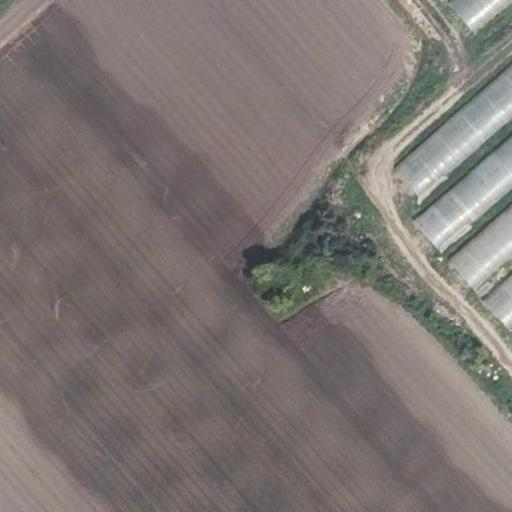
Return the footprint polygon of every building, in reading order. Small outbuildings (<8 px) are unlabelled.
[(508,0),(444,0),(443,1),(472,31),(508,0)] [(511,123),(511,61),(392,170),(422,204),(511,123)] [(511,189),(511,133),(412,221),(440,253),(511,189)] [(511,254),(511,198),(445,256),(473,288),(511,254)] [(511,330),(511,272),(483,298),(511,332),(511,330)]
